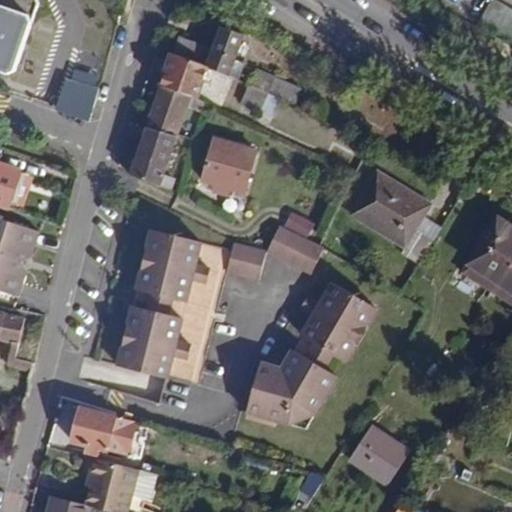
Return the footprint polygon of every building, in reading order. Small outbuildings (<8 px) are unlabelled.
[(0,0),(0,73),(8,76),(16,72),(40,5),(37,0),(0,0)] [(490,0),(478,23),(511,41),(511,11),(491,0),(490,0)] [(179,39),(173,55),(208,68),(229,76),(244,38),(222,29),(213,52),(179,39)] [(162,85),(162,86),(192,96),(199,99),(208,68),(173,55),(170,62),(162,85)] [(258,70),(250,87),(274,96),(280,80),(258,70)] [(57,110),(91,121),(102,87),(68,76),(57,110)] [(274,96),(296,106),(303,89),(280,80),(274,96)] [(159,92),(147,128),(178,137),(179,135),(189,107),(192,96),(162,86),(159,92)] [(199,99),(192,96),(189,107),(202,111),(205,102),(199,99)] [(146,132),(132,176),(160,188),(178,137),(147,128),(146,132)] [(257,153),(215,140),(203,183),(246,195),(257,153)] [(0,206),(9,209),(12,202),(21,175),(21,174),(0,166),(0,206)] [(418,265),(433,240),(418,231),(432,207),(379,173),(351,215),(406,249),(402,256),(418,265)] [(21,175),(12,202),(24,206),(32,179),(21,175)] [(40,233),(0,219),(0,291),(19,298),(25,278),(21,270),(23,263),(26,254),(34,251),(40,233)] [(511,226),(499,219),(463,273),(491,291),(493,292),(511,304),(511,226)] [(269,246),(267,252),(312,273),(314,270),(323,250),(278,228),(269,246)] [(151,230),(141,271),(136,290),(150,293),(172,298),(186,302),(189,290),(193,279),(202,281),(206,268),(196,266),(202,242),(151,230)] [(227,273),(246,277),(259,280),(267,252),(257,250),(233,245),(227,273)] [(32,258),(34,251),(26,254),(23,263),(32,258)] [(211,269),(206,268),(202,281),(207,282),(211,269)] [(348,361),(378,307),(332,282),(321,302),(311,298),(304,310),(313,315),(302,336),(314,343),(334,353),(348,361)] [(172,298),(150,293),(147,310),(168,315),(172,298)] [(304,310),(311,298),(308,296),(301,309),(304,310)] [(168,315),(147,310),(132,306),(118,366),(168,379),(173,356),(185,358),(187,345),(178,343),(183,319),(168,315)] [(33,374),(34,366),(16,361),(27,322),(0,311),(0,342),(13,345),(8,368),(33,374)] [(325,369),(334,353),(314,343),(307,358),(325,369)] [(339,376),(325,369),(307,358),(293,351),(289,358),(284,369),(276,367),(260,364),(248,413),(279,422),(309,430),(339,376)] [(284,369),(289,358),(279,354),(276,367),(284,369)] [(93,450),(92,456),(104,459),(106,453),(140,461),(149,427),(80,408),(72,443),(88,448),(93,450)] [(276,428),(279,422),(248,413),(246,420),(276,428)] [(352,462),(376,479),(388,486),(410,454),(397,446),(372,431),(352,462)] [(88,488),(83,506),(104,511),(123,511),(128,495),(148,501),(154,476),(91,459),(87,476),(90,479),(88,488)] [(326,478),(313,475),(302,494),(312,501),(326,478)] [(104,511),(83,506),(52,498),(48,511),(104,511)]
